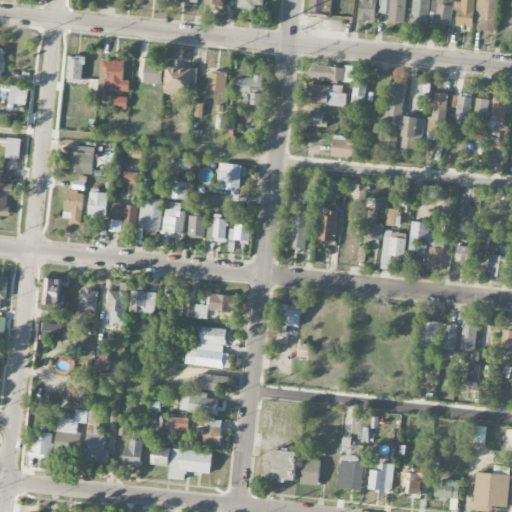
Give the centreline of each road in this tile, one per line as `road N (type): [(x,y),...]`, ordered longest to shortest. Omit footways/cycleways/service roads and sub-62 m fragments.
road 1 (residential): [(238,511),(294,0)]
road 2 (residential): [(511,68),(0,15)]
road 3 (residential): [(511,302),(0,249)]
road 4 (residential): [(14,423),(59,0)]
road 5 (residential): [(294,511),(8,482)]
